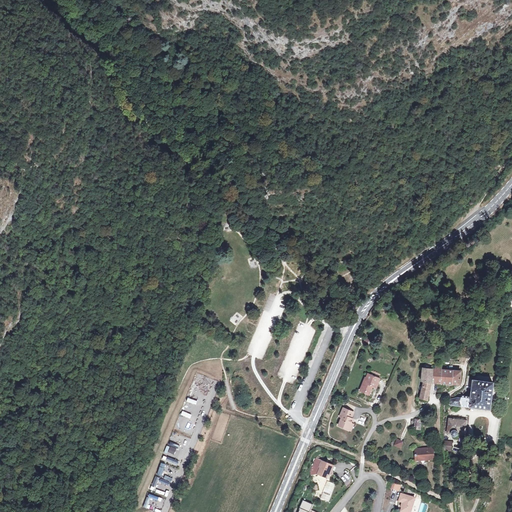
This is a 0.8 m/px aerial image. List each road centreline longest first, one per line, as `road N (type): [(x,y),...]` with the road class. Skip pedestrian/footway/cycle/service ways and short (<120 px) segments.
road 1 (secondary): [(275,511),(368,303),(511,184)]
road 2 (track): [(72,0),(118,64),(151,130),(203,184),(231,190)]
road 3 (track): [(106,0),(156,58),(215,97),(231,190)]
road 4 (track): [(360,479),(374,426),(437,400),(441,498)]
road 5 (track): [(309,442),(433,493),(452,511)]
